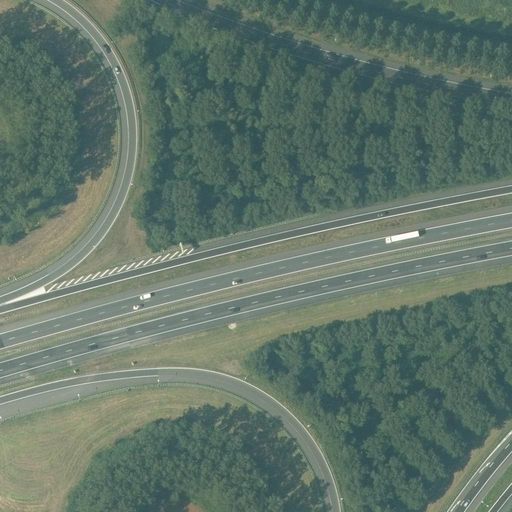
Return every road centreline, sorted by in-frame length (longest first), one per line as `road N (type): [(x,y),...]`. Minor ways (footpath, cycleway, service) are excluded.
road 1 (motorway): [(0,371),(220,311),(511,248)]
road 2 (motorway): [(511,220),(259,272),(0,342)]
road 3 (motorway): [(511,189),(300,232),(0,309)]
road 4 (motorway): [(0,401),(104,377),(220,378),(264,397),(297,428),(321,461),(336,511)]
road 5 (motorway): [(54,0),(98,38),(119,74),(132,131),(129,170),(94,242),(60,273),(0,307)]
road 6 (motorway): [(511,100),(384,75),(156,0)]
